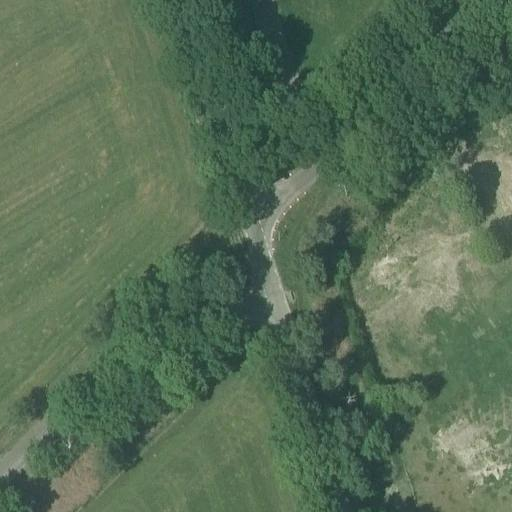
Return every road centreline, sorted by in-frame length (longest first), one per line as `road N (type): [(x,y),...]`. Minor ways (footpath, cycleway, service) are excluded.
road 1 (unclassified): [(0,479),(126,355),(277,305)]
road 2 (unclassified): [(251,207),(316,168),(488,0)]
road 3 (unclassified): [(251,207),(186,0)]
road 4 (unclassified): [(341,511),(277,305)]
